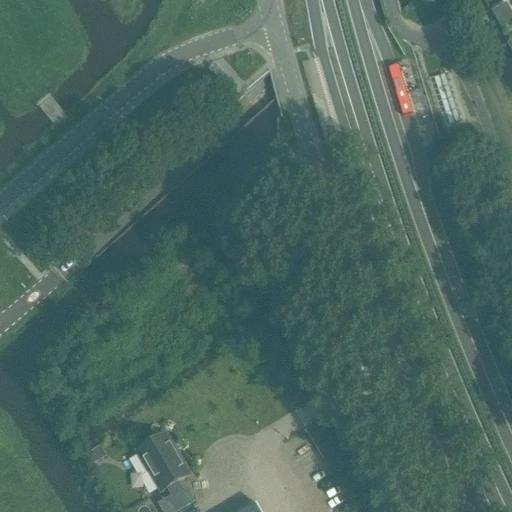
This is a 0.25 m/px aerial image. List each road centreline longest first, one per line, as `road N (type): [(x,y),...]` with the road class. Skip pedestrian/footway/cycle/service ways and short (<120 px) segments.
road 1 (primary): [(323,0),(377,177),(473,439),(509,511)]
road 2 (unclassified): [(455,511),(370,319),(275,27)]
road 3 (unclassified): [(0,326),(375,0)]
road 4 (primary): [(511,448),(411,196),(353,0)]
road 5 (unclassified): [(0,205),(166,64),(275,27)]
